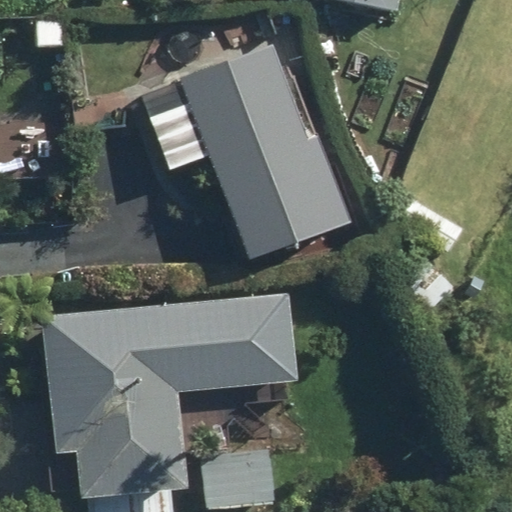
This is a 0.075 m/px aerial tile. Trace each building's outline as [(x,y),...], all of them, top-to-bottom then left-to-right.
[(386,0),(298,0),(298,4),(384,18),(386,0)] [(172,111),(132,123),(149,179),(192,166),(222,267),(337,233),(281,47),(163,82),(172,111)] [(458,231),(405,196),(352,276),(420,322),(443,287),(428,277),(458,231)] [(46,464),(46,507),(152,506),(151,399),(283,397),(281,301),(26,305),(28,464),(46,464)] [(220,449),(222,417),(181,416),(179,471),(193,471),(190,511),(263,511),(266,451),(220,449)]
